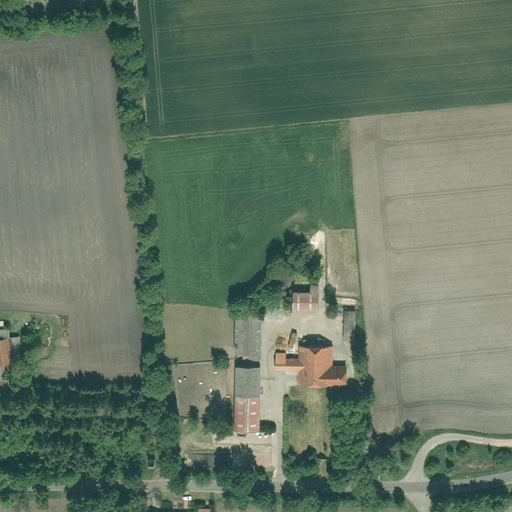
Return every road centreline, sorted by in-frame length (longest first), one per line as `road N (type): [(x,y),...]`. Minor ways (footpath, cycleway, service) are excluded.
road 1 (residential): [(511,477),(414,486),(0,488)]
road 2 (track): [(414,486),(420,458),(436,438),(511,443)]
